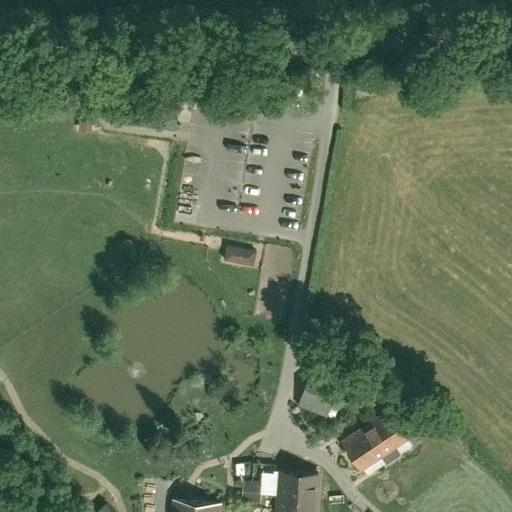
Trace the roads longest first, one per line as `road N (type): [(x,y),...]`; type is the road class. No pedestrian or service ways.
road 1 (unclassified): [(359,511),(273,416),(326,104),(328,41)]
road 2 (unclassified): [(0,52),(328,41)]
road 3 (unclassified): [(328,41),(511,36)]
